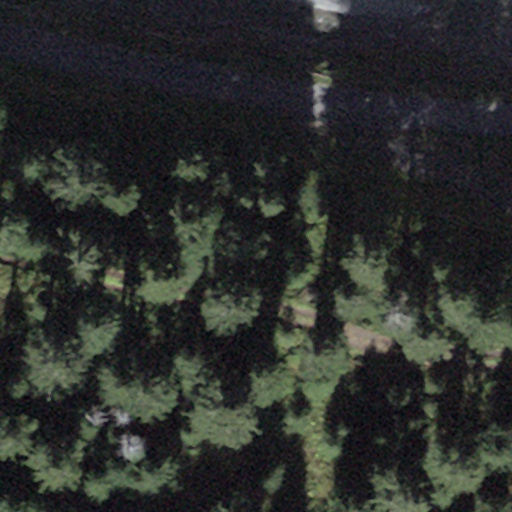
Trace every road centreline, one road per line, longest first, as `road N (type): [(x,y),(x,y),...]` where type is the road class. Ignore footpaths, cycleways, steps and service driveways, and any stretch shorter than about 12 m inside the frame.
road 1 (track): [(343,108),(0,40)]
road 2 (track): [(511,189),(343,108)]
road 3 (track): [(511,124),(343,108)]
